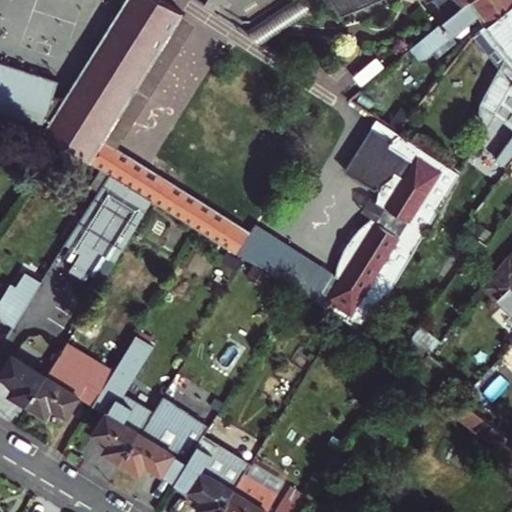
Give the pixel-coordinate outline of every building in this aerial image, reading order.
[(184,11),(166,0),(127,0),(62,106),(46,132),(92,160),(106,138),(182,14),(184,11)] [(295,0),(246,32),(261,42),(326,0),(295,0)] [(427,0),(432,0),(446,21),(471,0),(327,0),(337,15),(346,13),(364,6),(373,0),(424,0),(425,1),(427,0)] [(511,0),(471,0),(446,21),(412,50),(420,60),(425,60),(442,46),(448,48),(455,42),(455,36),(467,25),(475,36),(489,24),(511,4),(511,0)] [(505,61),(500,69),(482,102),(479,119),(489,125),(496,112),(511,85),(511,4),(489,24),(502,41),(495,46),(505,61)] [(182,14),(106,138),(120,147),(196,23),(182,14)] [(489,24),(475,36),(500,69),(505,61),(495,46),(502,41),(489,24)] [(0,61),(0,109),(32,120),(31,124),(37,126),(46,132),(62,106),(54,101),(60,81),(0,61)] [(363,68),(353,76),(361,87),(372,78),(363,68)] [(511,85),(496,112),(509,121),(510,119),(511,120),(511,140),(498,159),(510,168),(511,164),(511,85)] [(368,335),(369,333),(400,279),(462,173),(380,119),(346,171),(377,191),(378,189),(380,189),(376,200),(374,204),(383,209),(374,224),(368,221),(356,232),(345,245),(338,262),(334,280),(339,284),(326,308),(368,335)] [(112,173),(154,200),(202,230),(239,253),(252,230),(120,147),(106,138),(92,160),(112,173)] [(154,200),(112,173),(68,242),(73,246),(71,248),(77,252),(79,250),(82,252),(71,271),(86,280),(90,273),(96,277),(108,258),(116,263),(154,200)] [(252,230),(239,253),(255,263),(272,274),(326,308),(339,284),(334,280),(252,230)] [(511,312),(511,256),(510,259),(486,287),(511,312)] [(272,274),(255,263),(248,275),(265,286),(272,274)] [(15,326),(43,282),(29,273),(7,308),(0,303),(0,327),(5,320),(15,326)] [(156,344),(138,333),(95,404),(109,412),(97,431),(112,440),(106,449),(125,460),(155,410),(127,392),(156,344)] [(49,373),(31,403),(49,415),(55,405),(70,414),(86,388),(86,379),(67,367),(82,343),(71,336),(49,373)] [(31,403),(49,373),(16,353),(3,373),(18,382),(12,392),(31,403)] [(459,376),(430,354),(420,367),(448,388),(459,376)] [(115,368),(103,360),(89,383),(101,390),(115,368)] [(155,410),(125,460),(142,471),(148,461),(162,470),(176,478),(204,433),(210,424),(164,395),(155,410)] [(511,437),(476,409),(468,418),(503,445),(511,437)] [(209,511),(222,511),(247,472),(252,463),(204,433),(176,478),(194,490),(207,498),(202,507),(209,511)] [(247,472),(222,511),(270,511),(281,494),(247,472)] [(297,511),(307,496),(292,487),(278,511),(279,511),(297,511)]
